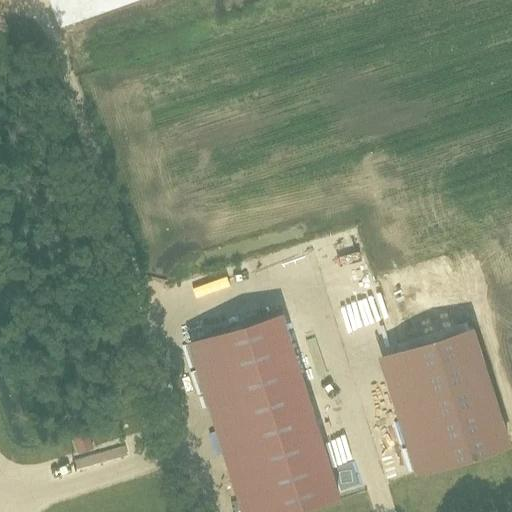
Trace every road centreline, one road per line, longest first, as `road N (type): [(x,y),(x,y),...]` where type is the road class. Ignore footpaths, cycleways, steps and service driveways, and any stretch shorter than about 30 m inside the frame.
road 1 (unknown): [(297,302),(376,511)]
road 2 (unknown): [(25,511),(194,445)]
